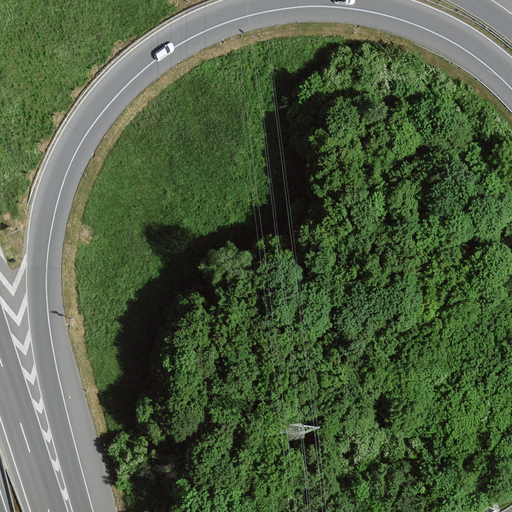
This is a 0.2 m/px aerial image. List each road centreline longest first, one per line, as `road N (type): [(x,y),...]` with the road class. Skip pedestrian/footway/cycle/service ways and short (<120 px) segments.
road 1 (motorway): [(75,511),(37,279),(47,201),(62,159),(101,99),(160,44),(205,20),(281,0)]
road 2 (motorway): [(350,0),(432,22),(511,75)]
road 3 (motorway): [(49,511),(0,360)]
